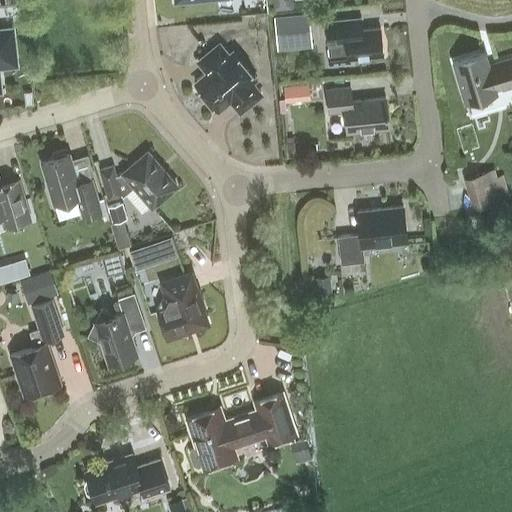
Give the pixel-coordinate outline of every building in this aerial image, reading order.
[(272,0),(274,10),(293,7),(292,0),(272,0)] [(274,16),(276,38),(310,35),(308,13),(274,16)] [(324,20),(327,44),(329,65),(347,63),(346,59),(382,55),(379,27),(364,29),(362,17),(324,20)] [(0,69),(16,68),(14,53),(12,29),(0,30),(0,69)] [(219,44),(197,62),(207,73),(195,83),(218,111),(230,100),(240,112),(261,94),(251,83),(255,79),(232,52),(228,55),(219,44)] [(452,62),(464,102),(495,93),(494,89),(511,83),(511,57),(487,64),(484,52),(452,62)] [(283,98),(309,99),(310,83),(284,83),(283,98)] [(388,128),(385,97),(351,100),(349,86),(325,89),(328,112),(344,110),(346,132),(388,128)] [(294,142),(286,143),(287,158),(296,157),(294,142)] [(82,215),(100,210),(91,179),(77,183),(69,154),(66,155),(65,152),(53,156),(54,159),(41,162),(54,204),(77,197),(82,215)] [(152,206),(176,186),(147,152),(123,173),(116,175),(113,166),(99,170),(108,199),(121,194),(123,196),(135,187),(152,206)] [(463,178),(473,209),(499,201),(489,170),(463,178)] [(0,184),(0,216),(2,216),(5,228),(31,220),(19,179),(0,184)] [(107,207),(112,223),(127,218),(122,203),(107,207)] [(361,245),(406,240),(402,206),(356,211),(359,233),(337,235),(340,263),(363,260),(361,245)] [(136,269),(156,262),(149,244),(129,251),(136,269)] [(4,267),(0,268),(0,283),(8,281),(4,267)] [(49,270),(30,277),(38,301),(58,294),(49,270)] [(195,288),(194,288),(190,275),(163,284),(167,296),(163,297),(159,304),(161,308),(157,310),(165,335),(170,337),(178,334),(180,331),(206,323),(201,309),(203,308),(197,290),(196,289),(195,288)] [(327,276),(314,277),(315,290),(328,288),(327,276)] [(511,278),(503,281),(511,305),(511,278)] [(108,364),(137,354),(130,333),(145,328),(133,293),(118,299),(123,313),(114,315),(101,309),(87,335),(101,342),(108,364)] [(25,396),(59,385),(44,340),(62,334),(50,300),(32,306),(40,329),(30,332),(35,346),(11,354),(25,396)] [(202,468),(236,456),(233,447),(266,436),(267,442),(296,432),(283,392),(254,402),(257,409),(224,420),(220,407),(186,418),(195,447),(191,448),(190,454),(192,461),(197,466),(201,465),(202,468)] [(306,437),(289,443),(296,463),(312,458),(306,437)] [(88,479),(86,480),(83,485),(86,493),(90,494),(92,493),(95,502),(118,494),(119,496),(142,488),(144,496),(169,487),(159,459),(136,467),(131,453),(102,463),(103,464),(85,470),(88,479)] [(167,503),(169,511),(189,511),(193,511),(188,498),(182,500),(182,498),(167,503)]
